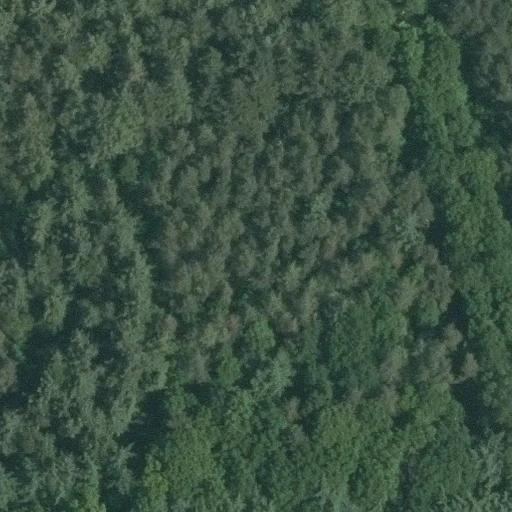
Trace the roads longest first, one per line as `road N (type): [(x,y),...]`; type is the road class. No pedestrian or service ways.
road 1 (track): [(508,440),(387,0)]
road 2 (track): [(216,511),(376,475),(511,462)]
